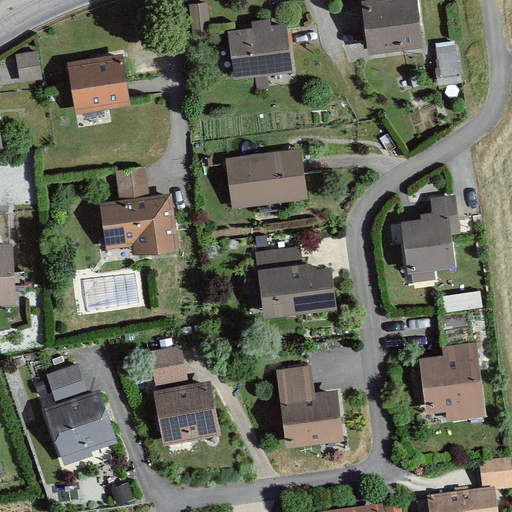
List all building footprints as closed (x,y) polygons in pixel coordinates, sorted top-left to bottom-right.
[(371,0),(368,0),(373,51),(431,45),(426,0),(371,0)] [(234,29),(239,75),(298,69),(293,23),(275,25),(275,17),(256,19),(256,27),(234,29)] [(438,80),(461,80),(460,40),(437,40),(438,80)] [(38,51),(18,53),(21,81),(41,78),(38,51)] [(72,59),(79,110),(135,102),(129,52),(72,59)] [(0,81),(20,79),(17,55),(0,57),(0,81)] [(234,206),(311,198),(306,146),(229,154),(234,206)] [(137,249),(183,244),(176,190),(151,193),(148,165),(118,169),(122,199),(100,201),(105,245),(136,241),(137,249)] [(414,281),(438,278),(437,268),(458,265),(453,214),(461,213),(459,194),(433,197),(435,212),(423,213),(423,218),(407,219),(414,281)] [(0,239),(0,302),(22,301),(18,239),(0,239)] [(266,313),(341,307),(337,264),(323,265),(312,258),(301,259),(299,245),(259,249),(266,313)] [(487,416),(478,341),(446,345),(447,353),(424,356),(430,409),(449,407),(451,420),(487,416)] [(153,350),(167,440),(222,431),(213,376),(191,380),(186,344),(153,350)] [(123,438),(104,385),(91,390),(80,361),(49,373),(59,401),(46,405),(66,459),(123,438)] [(292,446),(350,439),(343,389),(318,392),(315,364),(282,368),(292,446)] [(501,511),(499,490),(511,488),(511,474),(510,460),(481,463),(484,491),(431,497),(432,511),(501,511)]
